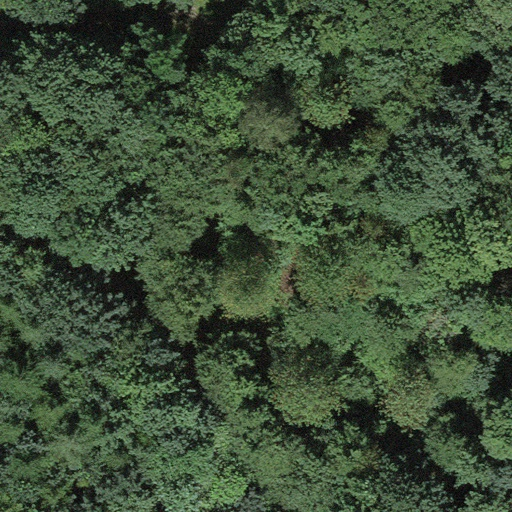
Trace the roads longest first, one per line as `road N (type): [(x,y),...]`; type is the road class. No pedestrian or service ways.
road 1 (track): [(0,236),(156,335),(307,511)]
road 2 (track): [(156,335),(166,192),(230,0)]
road 3 (track): [(0,60),(177,0)]
